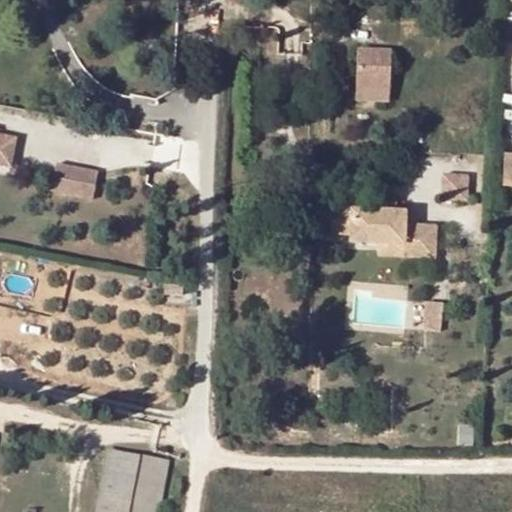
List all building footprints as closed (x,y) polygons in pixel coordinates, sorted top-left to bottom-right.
[(391,52),(357,51),(356,90),(390,91),(391,52)] [(390,91),(356,90),(356,101),(389,101),(390,91)] [(0,165),(10,167),(16,138),(0,135),(0,165)] [(59,194),(99,199),(102,168),(63,163),(59,194)] [(442,176),(441,201),(466,202),(467,177),(442,176)] [(379,199),(378,211),(396,212),(396,200),(379,199)] [(378,211),(322,209),(321,234),(350,235),(350,243),(378,244),(403,244),(402,257),(435,258),(436,226),(404,225),(405,212),(396,212),(378,211)] [(378,244),(377,256),(402,257),(403,244),(378,244)] [(293,248),(288,247),(288,267),(308,268),(309,248),(293,248)] [(443,304),(426,302),(424,329),(440,333),(443,304)] [(109,451),(96,511),(158,511),(168,462),(109,451)]
